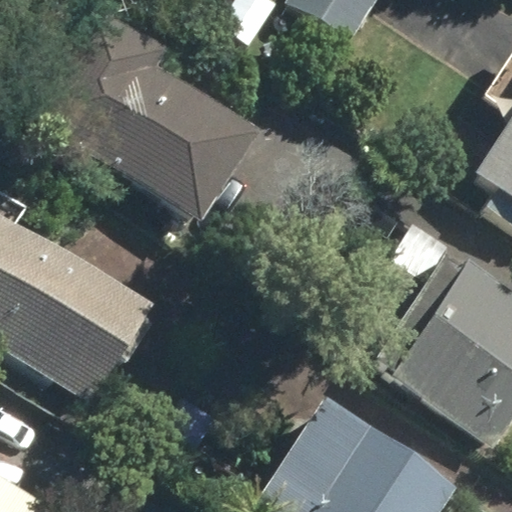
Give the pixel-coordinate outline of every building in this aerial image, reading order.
[(375,0),(286,0),(278,14),(344,53),(375,0)] [(244,148),(100,55),(39,148),(183,242),(244,148)] [(511,108),(462,190),(511,220),(511,108)] [(0,368),(76,419),(105,375),(132,393),(165,345),(0,235),(0,368)] [(511,415),(511,319),(432,270),(365,379),(488,455),(511,415)] [(208,429),(176,409),(146,457),(178,477),(208,429)] [(434,511),(440,504),(302,418),(243,511),(434,511)]
